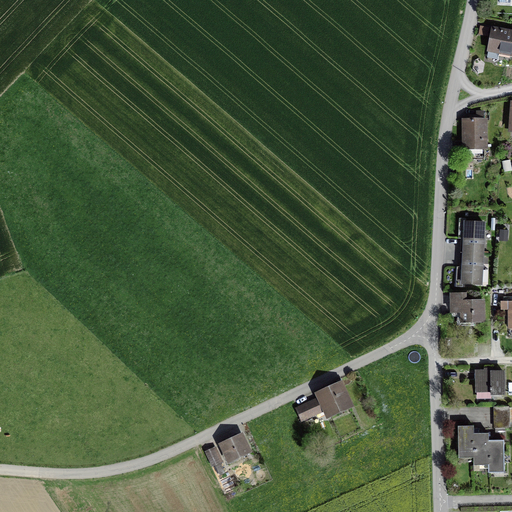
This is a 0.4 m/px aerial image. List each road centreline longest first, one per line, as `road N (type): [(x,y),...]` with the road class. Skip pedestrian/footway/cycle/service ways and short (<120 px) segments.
road 1 (unclassified): [(434,325),(136,464),(91,473),(0,469)]
road 2 (residential): [(448,113),(434,325)]
road 3 (residential): [(434,364),(440,501)]
